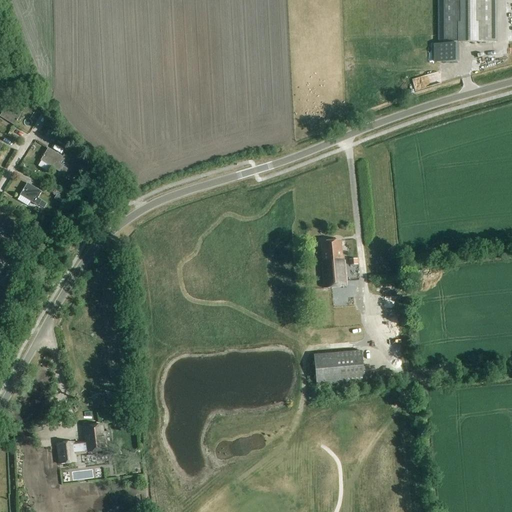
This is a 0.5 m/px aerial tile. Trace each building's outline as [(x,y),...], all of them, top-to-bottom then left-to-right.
[(440,0),(440,42),(494,42),(493,0),(440,0)] [(458,45),(434,45),(434,62),(458,62),(458,45)] [(21,114),(7,105),(0,116),(14,125),(21,114)] [(62,157),(48,149),(41,161),(59,172),(64,175),(67,170),(62,167),(62,166),(58,164),(62,157)] [(64,180),(59,186),(64,189),(68,183),(64,180)] [(41,192),(27,184),(20,195),(38,206),(38,205),(43,209),(46,204),(41,201),(38,198),(41,192)] [(20,236),(17,233),(21,227),(7,218),(0,228),(0,230),(14,238),(17,240),(20,236)] [(341,241),(321,243),(323,262),(321,262),(324,289),(347,287),(344,260),(343,261),(341,241)] [(14,258),(11,264),(16,267),(19,261),(14,258)] [(357,260),(349,260),(351,276),(358,275),(357,260)] [(6,273),(3,279),(9,283),(13,277),(6,273)] [(316,386),(364,382),(362,352),(313,356),(316,386)] [(84,442),(73,443),(75,456),(87,455),(87,454),(102,452),(103,456),(114,455),(111,432),(106,432),(104,432),(103,425),(82,428),(84,442)] [(73,443),(57,445),(59,464),(75,462),(75,456),(73,443)]
